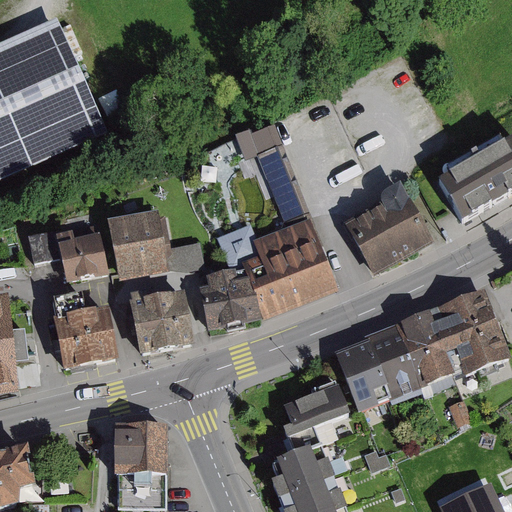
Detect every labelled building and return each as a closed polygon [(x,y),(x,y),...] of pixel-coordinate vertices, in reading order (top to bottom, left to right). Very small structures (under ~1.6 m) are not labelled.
[(58,25),(0,51),(0,188),(109,140),(58,25)] [(313,224),(275,129),(253,138),(252,134),(236,141),(246,165),(258,160),(288,234),(311,225),(313,224)] [(484,161),(438,190),(466,234),(511,205),(511,135),(480,155),(484,161)] [(382,215),(350,232),(376,282),(432,252),(402,195),(378,207),(382,215)] [(163,219),(114,226),(123,286),(172,279),(163,219)] [(263,324),(338,295),(311,225),(288,234),(255,247),(260,262),(242,269),(245,278),(263,324)] [(104,239),(63,247),(71,289),(112,281),(104,239)] [(60,241),(47,244),(55,280),(68,277),(60,241)] [(192,272),(206,271),(205,248),(190,249),(192,272)] [(209,336),(263,324),(245,278),(208,286),(209,293),(200,295),(209,336)] [(464,384),(511,365),(484,297),(437,315),(462,379),(464,384)] [(190,298),(137,303),(141,356),(195,351),(190,298)] [(9,305),(0,305),(0,402),(21,400),(9,305)] [(462,379),(437,315),(397,332),(423,395),(462,379)] [(113,316),(61,322),(66,373),(119,367),(113,316)] [(423,395),(397,332),(366,345),(367,347),(391,404),(392,408),(423,395)] [(391,404),(367,347),(335,360),(359,417),(391,404)] [(340,392),(287,412),(298,441),(351,421),(340,392)] [(465,404),(450,411),(459,432),(474,425),(465,404)] [(168,433),(114,433),(113,483),(118,483),(118,511),(161,511),(162,485),(168,485),(168,433)] [(336,483),(323,452),(274,471),(280,485),(274,488),(281,505),(336,483)] [(366,459),(373,477),(391,470),(387,459),(379,461),(377,455),(366,459)] [(32,459),(0,465),(0,511),(20,511),(20,499),(36,498),(32,459)] [(347,511),(336,483),(281,505),(283,511),(347,511)] [(392,495),(397,506),(406,502),(402,492),(392,495)] [(449,511),(501,511),(492,492),(449,511)]
